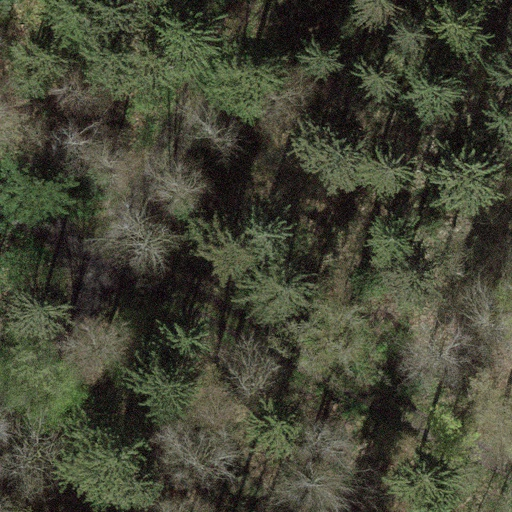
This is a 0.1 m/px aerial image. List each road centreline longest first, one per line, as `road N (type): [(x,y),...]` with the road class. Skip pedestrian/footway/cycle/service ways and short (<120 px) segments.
road 1 (track): [(0,224),(511,478)]
road 2 (track): [(0,362),(77,262),(251,0)]
